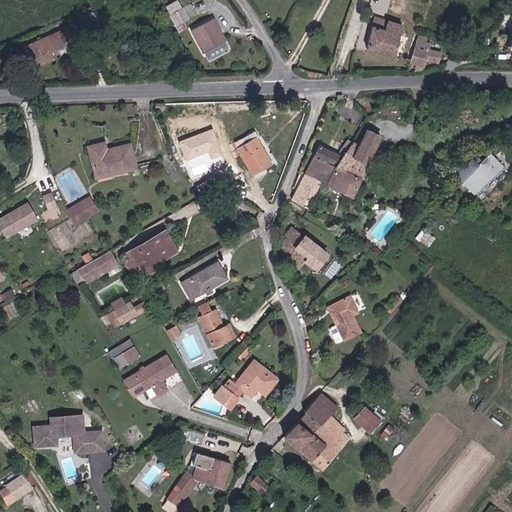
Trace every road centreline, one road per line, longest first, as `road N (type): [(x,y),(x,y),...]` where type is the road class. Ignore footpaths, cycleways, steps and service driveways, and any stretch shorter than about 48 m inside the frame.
road 1 (residential): [(319,84),(320,112),(272,227),(273,254),(308,359),(305,388),(232,511)]
road 2 (tertiary): [(0,97),(288,85)]
road 3 (tertiary): [(319,84),(511,79)]
